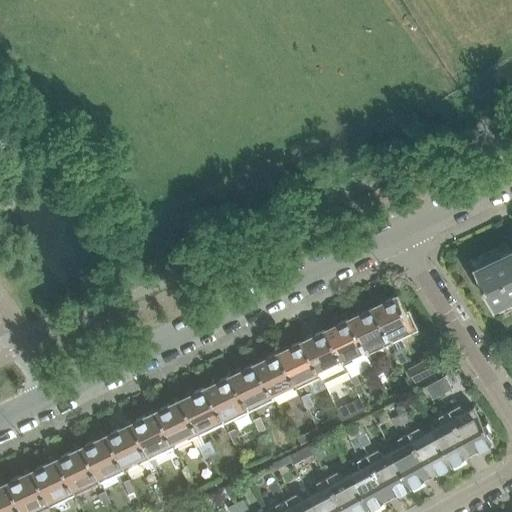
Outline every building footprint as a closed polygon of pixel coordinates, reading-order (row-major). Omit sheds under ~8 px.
[(495,308),(511,299),(511,250),(503,254),(503,253),(479,265),(479,266),(475,268),(477,270),(474,271),(480,283),(482,282),(495,308)] [(419,330),(409,310),(406,311),(398,296),(374,307),(392,344),(419,330)] [(392,344),(374,307),(351,318),(368,355),(392,344)] [(368,355),(351,318),(327,330),(345,366),(368,355)] [(345,366),(327,330),(304,341),(322,377),(345,366)] [(322,377),(304,341),(281,352),(298,389),(322,377)] [(407,361),(401,350),(395,353),(400,364),(407,361)] [(298,389),(281,352),(257,363),(275,400),(298,389)] [(438,369),(431,358),(410,369),(416,380),(438,369)] [(384,373),(378,361),(371,364),(377,376),(384,373)] [(275,400),(257,363),(234,375),(251,411),(275,400)] [(360,384),(355,372),(348,375),(354,387),(360,384)] [(251,411),(234,375),(208,387),(226,423),(251,411)] [(456,396),(449,385),(439,391),(445,402),(456,396)] [(226,423),(208,387),(183,399),(201,436),(226,423)] [(445,402),(439,391),(428,397),(435,408),(445,402)] [(313,406),(308,394),(301,397),(307,409),(313,406)] [(176,447),(201,436),(183,399),(158,411),(176,447)] [(352,413),(348,404),(337,409),(339,413),(342,418),(352,413)] [(493,434),(487,424),(488,423),(487,422),(484,424),(474,407),(466,412),(460,406),(450,411),(472,453),(492,443),(493,444),(494,443),(491,437),(494,435),(494,434),(493,434)] [(176,447),(158,411),(134,423),(151,459),(159,456),(176,447)] [(411,421),(406,411),(399,415),(404,425),(411,421)] [(472,453),(450,411),(439,417),(441,426),(434,429),(452,464),(472,453)] [(324,427),(342,418),(339,413),(322,422),(324,427)] [(404,425),(399,415),(391,419),(396,429),(404,425)] [(265,429),(260,418),(255,420),(253,421),(259,433),(265,429)] [(151,459),(134,423),(109,434),(126,472),(151,459)] [(370,443),(360,425),(353,429),(358,438),(362,447),(370,443)] [(301,445),(321,435),(318,430),(317,427),(297,437),(301,445)] [(452,464),(434,429),(425,434),(419,428),(409,434),(432,475),(452,464)] [(241,441),(235,429),(228,433),(234,444),(241,441)] [(126,472),(109,434),(84,446),(101,484),(126,472)] [(432,475),(409,434),(399,439),(401,447),(392,452),(412,486),(432,475)] [(362,447),(358,438),(350,441),(355,451),(362,447)] [(216,453),(210,441),(205,444),(210,456),(216,453)] [(205,444),(198,447),(199,448),(204,459),(210,456),(205,444)] [(294,463),(314,453),(310,445),(290,455),(293,461),(294,463)] [(101,484),(84,446),(59,458),(76,496),(101,484)] [(412,486),(392,452),(385,456),(378,450),(368,456),(391,498),(412,486)] [(272,472),(293,461),(290,455),(268,465),(272,472)] [(391,498),(368,456),(358,461),(360,469),(352,474),(371,508),(391,498)] [(76,496),(59,458),(34,470),(52,507),(76,496)] [(42,511),(52,507),(34,470),(10,482),(23,511),(42,511)] [(364,511),(371,508),(352,474),(344,478),(338,472),(327,478),(345,511),(364,511)] [(345,511),(327,478),(317,483),(318,491),(311,495),(320,511),(345,511)] [(136,492),(131,480),(124,483),(129,495),(130,495),(133,502),(139,499),(136,492)] [(23,511),(10,482),(0,486),(0,511),(23,511)] [(282,491),(277,482),(269,486),(275,495),(282,491)] [(111,504),(105,492),(99,495),(104,507),(111,504)] [(320,511),(311,495),(303,499),(297,494),(286,500),(292,511),(320,511)] [(243,511),(248,510),(243,500),(236,504),(240,511),(243,511)] [(292,511),(286,500),(276,505),(277,511),(292,511)]
